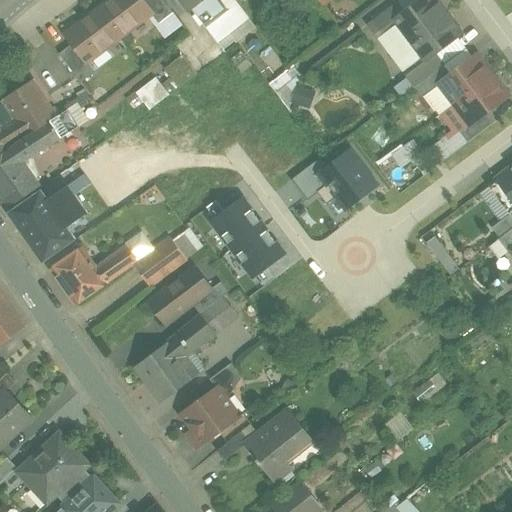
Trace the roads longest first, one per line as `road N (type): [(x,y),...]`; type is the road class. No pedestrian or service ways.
road 1 (residential): [(139,157),(243,161),(326,275),(511,143)]
road 2 (residential): [(0,250),(189,511)]
